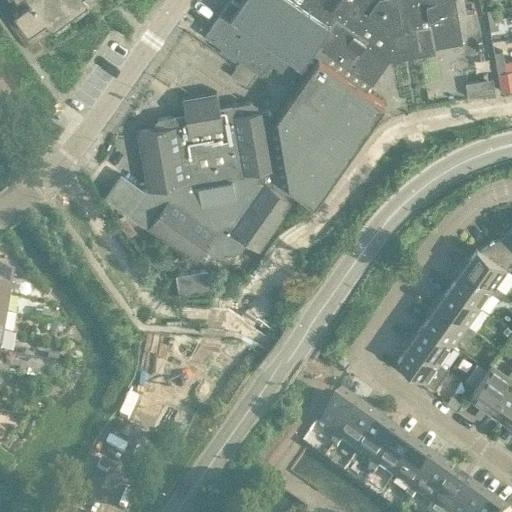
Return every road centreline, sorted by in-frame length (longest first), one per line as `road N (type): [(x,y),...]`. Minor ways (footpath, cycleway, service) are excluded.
road 1 (tertiary): [(176,511),(387,219),(439,173),(511,145)]
road 2 (residential): [(511,471),(357,362),(454,215),(511,186)]
road 3 (residential): [(0,215),(58,170),(178,0)]
